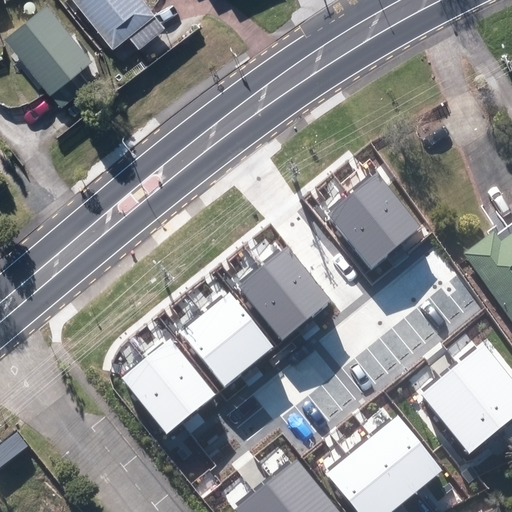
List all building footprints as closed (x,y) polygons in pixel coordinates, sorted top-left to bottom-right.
[(71,0),(113,52),(129,39),(139,52),(165,31),(140,0),(71,0)] [(5,42),(62,111),(90,87),(79,74),(92,63),(47,8),(5,42)] [(423,230),(378,173),(353,193),(398,249),(423,230)] [(398,249),(353,193),(328,213),(372,269),(398,249)] [(511,232),(496,243),(491,237),(464,256),(511,325),(511,232)] [(333,302),(288,245),(264,264),(309,321),(333,302)] [(309,321),(264,264),(238,284),(283,341),(309,321)] [(274,347),(229,292),(203,313),(248,368),(274,347)] [(248,368),(203,313),(180,332),(224,387),(248,368)] [(216,395),(171,338),(147,357),(192,414),(216,395)] [(511,418),(511,378),(483,343),(452,369),(501,428),(511,418)] [(192,414),(147,357),(121,377),(166,434),(192,414)] [(501,428),(452,369),(421,394),(470,453),(501,428)] [(442,471),(398,415),(372,436),(417,491),(442,471)] [(417,491),(372,436),(349,455),(394,510),(417,491)] [(25,455),(10,467),(0,474),(0,511),(74,511),(73,510),(44,473),(41,475),(25,455)] [(391,511),(394,510),(349,455),(326,474),(357,511),(391,511)] [(340,511),(297,459),(266,484),(288,511),(340,511)] [(288,511),(266,484),(234,510),(235,511),(288,511)]
